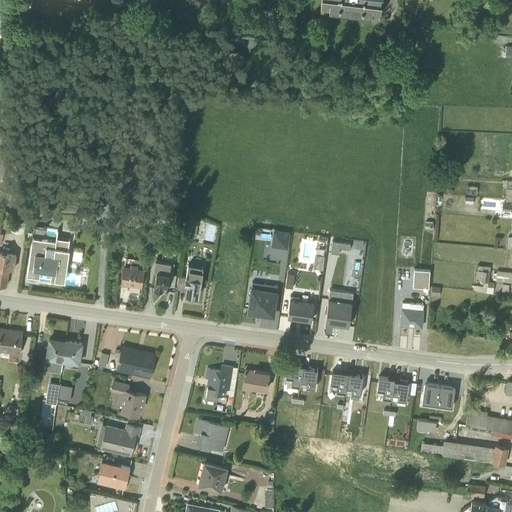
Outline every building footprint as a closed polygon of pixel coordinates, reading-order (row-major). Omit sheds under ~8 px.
[(28,0),(28,5),(64,8),(64,0),(28,0)] [(200,0),(174,0),(173,21),(198,24),(200,0)] [(320,0),(320,9),(379,17),(380,0),(320,0)] [(0,132),(0,180),(0,181),(10,165),(0,159),(6,149),(1,146),(7,136),(0,132)] [(143,145),(121,145),(121,185),(143,185),(143,145)] [(23,233),(26,222),(13,219),(11,230),(23,233)] [(191,220),(188,237),(195,238),(198,221),(191,220)] [(425,221),(424,229),(432,229),(433,221),(425,221)] [(51,271),(49,279),(64,281),(69,248),(67,247),(68,239),(56,237),(55,240),(45,239),(46,228),(33,226),(32,231),(28,230),(27,237),(31,237),(26,276),(39,278),(40,269),(51,271)] [(274,227),(271,244),(288,247),(291,230),(274,227)] [(172,231),(170,241),(177,242),(178,232),(172,231)] [(340,245),(350,247),(351,242),(333,239),(331,250),(339,251),(340,245)] [(141,241),(139,248),(147,250),(149,242),(141,241)] [(0,284),(6,286),(9,268),(13,269),(16,254),(0,250),(0,284)] [(142,261),(125,258),(124,266),(123,266),(120,284),(129,285),(128,291),(138,293),(139,287),(141,287),(143,269),(140,268),(142,261)] [(170,263),(155,261),(154,271),(156,272),(153,289),(166,291),(170,263)] [(176,289),(185,291),(185,293),(189,293),(189,294),(197,296),(203,268),(187,265),(185,276),(185,277),(178,276),(176,289)] [(500,292),(507,293),(508,285),(488,282),(490,266),(477,265),(475,278),(480,279),(480,281),(483,282),(483,287),(473,285),(473,290),(475,290),(475,291),(500,294),(500,292)] [(429,270),(414,269),(412,286),(428,287),(429,270)] [(511,272),(496,271),(495,280),(511,281),(511,272)] [(251,281),(247,311),(273,314),(277,285),(251,281)] [(439,287),(431,286),(430,294),(439,295),(439,287)] [(329,288),(324,322),(348,325),(353,291),(329,288)] [(289,298),(287,316),(311,320),(313,301),(289,298)] [(402,302),(400,324),(421,325),(423,302),(409,301),(409,302),(402,302)] [(0,350),(20,353),(22,330),(0,326),(0,350)] [(65,339),(48,336),(45,358),(62,361),(65,339)] [(79,363),(82,341),(65,339),(62,361),(79,363)] [(155,353),(122,345),(121,349),(115,348),(113,354),(119,355),(116,369),(149,376),(155,353)] [(108,353),(101,351),(101,353),(96,352),(93,363),(98,364),(105,366),(105,365),(108,353)] [(286,382),(316,385),(318,367),(288,363),(286,382)] [(207,385),(205,396),(216,398),(216,399),(223,400),(224,394),(233,395),(237,367),(221,364),(220,369),(207,367),(206,377),(210,377),(210,378),(209,385),(207,385)] [(245,368),(242,389),(251,390),(252,387),(266,389),(269,372),(245,368)] [(333,370),(331,389),(361,392),(363,373),(333,370)] [(408,379),(378,376),(376,395),(407,398),(408,379)] [(129,383),(113,379),(110,390),(119,392),(116,402),(121,404),(120,411),(138,415),(140,408),(142,408),(145,393),(128,389),(129,383)] [(23,402),(25,402),(26,396),(25,395),(26,388),(28,388),(28,382),(27,382),(27,380),(19,380),(17,399),(23,400),(23,402)] [(511,380),(507,380),(505,391),(511,393),(511,418),(487,414),(487,410),(468,407),(465,424),(492,428),(511,432),(511,380)] [(45,394),(57,396),(58,386),(46,385),(45,394)] [(69,398),(71,388),(58,386),(56,401),(66,403),(67,398),(69,398)] [(195,442),(212,447),(213,444),(221,446),(226,425),(198,418),(194,430),(198,431),(195,442)] [(416,429),(434,431),(436,420),(417,418),(416,429)] [(100,425),(96,445),(100,446),(100,448),(129,455),(131,447),(135,448),(137,441),(140,426),(125,423),(124,428),(105,424),(105,426),(100,425)] [(511,432),(492,428),(490,434),(511,438),(510,441),(511,441),(511,432)] [(441,454),(441,455),(505,464),(508,447),(494,444),(493,446),(444,439),(442,444),(420,442),(419,451),(441,454)] [(101,460),(96,482),(124,489),(129,467),(101,460)] [(196,484),(221,490),(227,466),(202,460),(196,484)] [(464,486),(455,485),(454,491),(483,495),(485,485),(484,484),(484,483),(481,483),(481,484),(476,483),(476,478),(470,478),(469,483),(466,482),(466,484),(465,484),(464,486)] [(264,506),(273,506),(273,488),(265,488),(264,487),(257,487),(257,494),(256,494),(256,501),(264,501),(264,506)] [(70,488),(65,491),(68,496),(74,492),(70,488)] [(459,511),(508,511),(511,503),(509,503),(509,501),(508,500),(508,498),(496,495),(489,500),(488,504),(471,500),(470,504),(459,511)] [(222,511),(223,510),(219,509),(219,508),(186,502),(184,511),(222,511)]
